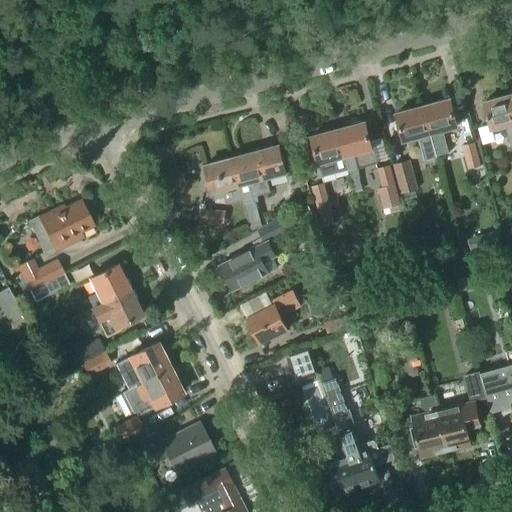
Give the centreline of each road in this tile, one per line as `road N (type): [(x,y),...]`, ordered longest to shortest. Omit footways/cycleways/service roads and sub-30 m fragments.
road 1 (residential): [(294,511),(105,127)]
road 2 (residential): [(105,127),(511,14)]
